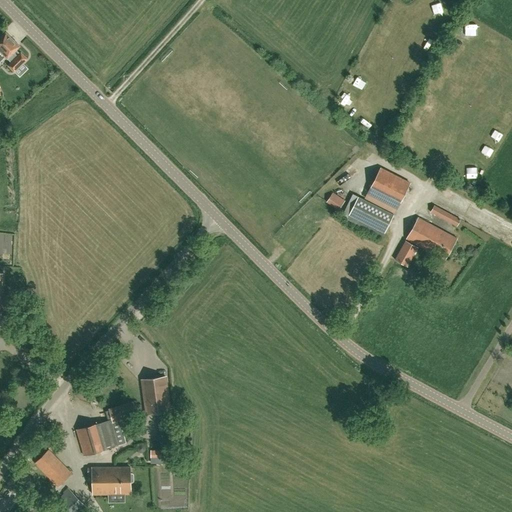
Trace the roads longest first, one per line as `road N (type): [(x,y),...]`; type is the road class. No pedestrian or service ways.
road 1 (tertiary): [(511,437),(353,350),(216,217)]
road 2 (unclassified): [(0,477),(67,379),(216,217)]
road 3 (tertiary): [(216,217),(0,2)]
road 4 (track): [(425,186),(338,336)]
road 5 (track): [(105,104),(200,0)]
